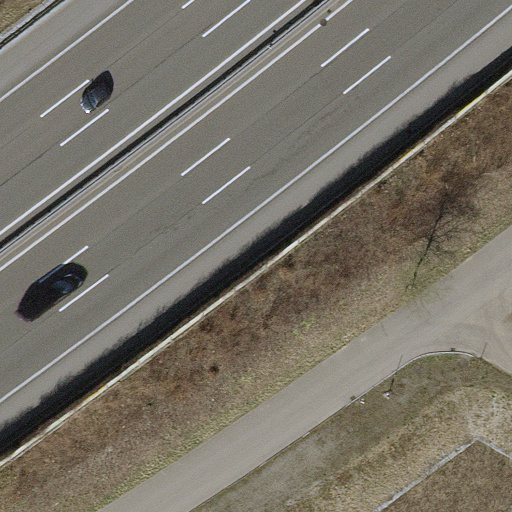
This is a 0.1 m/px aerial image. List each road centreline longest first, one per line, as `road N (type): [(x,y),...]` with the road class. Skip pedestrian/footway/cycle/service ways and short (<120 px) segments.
road 1 (motorway): [(0,336),(437,0)]
road 2 (residential): [(144,511),(511,255)]
road 3 (motorway): [(219,0),(0,168)]
